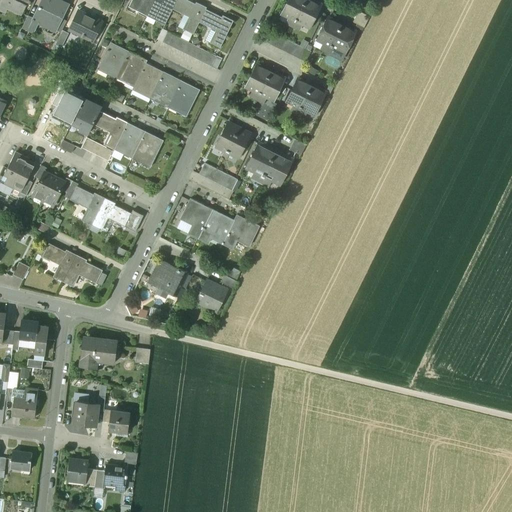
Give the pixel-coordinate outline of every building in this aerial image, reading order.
[(28,0),(1,0),(1,2),(22,13),(28,0)] [(68,5),(57,0),(41,0),(33,18),(56,30),(68,5)] [(132,0),(129,7),(130,8),(132,4),(140,8),(138,11),(147,16),(149,12),(154,0),(132,0)] [(154,0),(149,12),(158,17),(156,20),(165,25),(173,9),(177,1),(175,0),(154,0)] [(195,4),(186,0),(177,0),(177,1),(173,9),(192,18),(186,30),(194,34),(200,22),(206,10),(207,7),(197,2),(195,4)] [(306,0),(289,0),(283,14),(296,21),(306,0)] [(321,5),(310,0),(306,0),(296,21),(310,27),(321,5)] [(102,22),(79,10),(69,30),(82,36),(83,34),(85,35),(84,37),(93,41),(102,22)] [(222,18),(206,10),(200,22),(218,31),(212,43),(221,48),(234,21),(223,15),(222,18)] [(370,16),(359,11),(353,22),(364,27),(370,16)] [(33,18),(28,15),(22,27),(28,30),(33,18)] [(342,24),(328,18),(318,39),(330,45),(331,46),(342,24)] [(342,24),(331,46),(345,53),(356,31),(342,24)] [(163,29),(158,40),(163,42),(168,32),(168,31),(163,29)] [(63,30),(56,44),(62,47),(69,33),(63,30)] [(276,34),(270,31),(265,41),(271,44),(276,34)] [(168,32),(163,42),(168,45),(173,35),(168,32)] [(276,34),(271,44),(276,47),(282,36),(276,34)] [(173,35),(168,45),(174,48),(179,37),(173,35)] [(287,39),(282,36),(276,47),(282,50),(287,39)] [(184,40),(179,37),(174,48),(179,50),(184,40)] [(292,42),(287,39),(282,50),(287,52),(292,42)] [(190,43),(184,40),(179,50),(184,53),(190,43)] [(122,47),(111,42),(100,65),(109,70),(107,73),(116,78),(118,74),(128,54),(120,50),(122,47)] [(292,42),(287,52),(292,55),(298,44),(292,42)] [(195,45),(190,43),(184,53),(190,55),(195,45)] [(303,47),(298,44),(292,55),(298,58),(303,47)] [(195,45),(190,55),(195,58),(200,48),(195,45)] [(312,51),(303,47),(298,58),(306,62),(312,51)] [(345,53),(333,47),(330,53),(342,59),(345,53)] [(200,48),(195,58),(201,61),(206,50),(200,48)] [(211,53),(206,50),(201,61),(206,63),(211,53)] [(128,54),(118,74),(127,78),(125,82),(134,87),(135,86),(146,63),(138,59),(140,56),(130,51),(128,54)] [(217,56),(211,53),(206,63),(212,66),(217,56)] [(156,68),(146,63),(135,86),(144,90),(142,94),(151,98),(153,95),(162,75),(154,71),(156,68)] [(257,64),(246,87),(260,93),(271,71),(257,64)] [(285,78),(271,71),(260,93),(274,100),(285,78)] [(174,77),(164,72),(162,75),(153,95),(162,99),(160,103),(169,107),(171,104),(180,84),(172,80),(174,77)] [(312,85),(299,79),(288,101),(301,108),(312,85)] [(180,84),(171,104),(179,108),(177,112),(187,117),(200,90),(199,89),(198,92),(190,89),(192,86),(182,81),(180,84)] [(312,85),(301,108),(315,114),(326,92),(312,85)] [(53,103),(58,105),(66,88),(62,86),(53,103)] [(84,98),(66,88),(58,105),(52,116),(71,125),(84,98)] [(102,107),(84,98),(71,125),(89,134),(94,124),(100,110),(102,107)] [(120,120),(100,110),(94,124),(112,133),(106,145),(114,149),(128,122),(121,118),(120,120)] [(146,131),(128,122),(114,149),(132,158),(146,131)] [(240,128),(228,122),(216,146),(228,152),(240,128)] [(240,128),(228,152),(239,157),(251,133),(240,128)] [(163,140),(146,131),(132,158),(150,167),(163,140)] [(92,140),(87,137),(82,148),(87,150),(92,140)] [(76,146),(64,139),(60,147),(72,153),(76,146)] [(306,144),(295,139),(290,149),(301,155),(306,144)] [(92,140),(87,150),(92,153),(98,143),(92,140)] [(103,145),(98,143),(92,153),(97,156),(103,145)] [(276,151),(259,143),(247,168),(255,171),(262,175),(258,182),(260,183),(276,151)] [(103,145),(97,156),(103,158),(108,148),(103,145)] [(114,150),(108,148),(103,158),(108,161),(114,150)] [(292,160),(276,151),(260,183),(262,184),(265,177),(273,180),(280,184),(292,160)] [(15,152),(7,169),(10,171),(5,183),(14,188),(15,187),(21,190),(22,190),(27,180),(33,167),(26,164),(29,159),(15,152)] [(205,163),(200,174),(206,177),(211,166),(205,163)] [(47,168),(41,165),(35,177),(40,179),(45,171),(45,172),(47,168)] [(211,166),(206,177),(211,180),(216,168),(211,166)] [(216,168),(211,180),(216,182),(222,171),(216,168)] [(40,179),(33,194),(44,199),(55,176),(45,172),(45,171),(40,179)] [(227,173),(222,171),(216,182),(221,185),(227,173)] [(262,175),(255,171),(252,179),(258,182),(262,175)] [(227,173),(221,185),(227,187),(233,176),(227,173)] [(55,176),(44,199),(54,205),(61,190),(65,182),(65,181),(55,176)] [(238,179),(233,176),(227,187),(232,190),(238,179)] [(72,180),(66,177),(65,181),(65,182),(61,190),(66,192),(70,186),(72,180)] [(273,180),(265,177),(262,184),(269,187),(273,180)] [(27,180),(22,190),(21,190),(20,192),(26,195),(32,182),(27,180)] [(76,188),(70,186),(66,192),(64,197),(70,200),(76,188)] [(97,196),(77,186),(76,188),(70,200),(89,209),(83,221),(92,225),(105,198),(98,194),(97,196)] [(131,213),(112,203),(113,201),(105,198),(92,225),(100,229),(106,217),(125,226),(130,215),(131,213)] [(213,210),(190,199),(180,219),(193,225),(189,234),(199,238),(213,210)] [(9,208),(0,203),(0,210),(6,214),(9,208)] [(235,220),(213,210),(199,238),(209,243),(213,235),(225,241),(235,220)] [(130,215),(125,226),(130,229),(136,218),(130,215)] [(259,226),(237,215),(235,220),(225,241),(223,244),(233,249),(237,240),(249,246),(259,226)] [(48,245),(42,242),(37,253),(43,256),(48,245)] [(69,253),(50,243),(48,245),(43,256),(62,265),(56,277),(64,282),(77,255),(70,251),(69,253)] [(84,258),(77,255),(64,282),(72,286),(78,274),(96,283),(102,272),(103,270),(83,260),(84,258)] [(187,273),(159,259),(148,282),(176,295),(180,287),(186,273),(187,273)] [(29,267),(19,262),(13,274),(23,280),(29,267)] [(230,275),(238,279),(242,271),(233,267),(230,275)] [(107,275),(102,272),(96,283),(102,286),(107,275)] [(186,273),(180,287),(185,289),(192,276),(186,273)] [(238,281),(224,274),(220,281),(235,288),(238,281)] [(227,289),(206,279),(195,301),(208,308),(210,305),(218,309),(227,289)] [(130,306),(132,313),(140,311),(138,303),(130,306)] [(39,321),(22,319),(20,332),(19,340),(20,340),(30,341),(30,339),(36,340),(38,325),(39,321)] [(49,327),(38,325),(36,340),(34,353),(35,354),(45,355),(49,327)] [(14,331),(4,330),(2,341),(2,343),(13,344),(14,331)] [(115,360),(117,341),(83,336),(79,366),(93,368),(94,358),(115,360)] [(150,350),(137,348),(135,362),(149,363),(150,350)] [(34,360),(28,359),(27,367),(42,369),(43,361),(34,360)] [(10,365),(4,364),(2,381),(8,381),(10,371),(10,365)] [(19,372),(10,371),(8,381),(8,388),(14,388),(17,389),(19,372)] [(17,389),(14,388),(12,401),(14,401),(14,398),(24,399),(25,390),(17,389)] [(38,390),(25,389),(25,390),(24,399),(14,398),(14,401),(12,415),(35,418),(38,390)] [(98,403),(77,401),(74,424),(96,426),(98,410),(99,403),(98,403)] [(111,410),(104,409),(104,411),(102,421),(109,422),(111,410)] [(130,412),(111,410),(109,422),(108,430),(116,431),(128,433),(130,412)] [(32,453),(12,450),(10,468),(30,470),(32,453)] [(138,462),(139,451),(127,450),(126,461),(138,462)] [(81,462),(70,461),(67,479),(85,482),(86,482),(88,469),(88,462),(81,461),(81,462)] [(127,467),(115,466),(115,468),(106,467),(105,471),(103,488),(115,490),(116,485),(125,486),(127,467)] [(96,470),(88,469),(86,482),(85,482),(85,486),(94,487),(96,470)] [(105,471),(96,470),(94,487),(103,488),(105,471)]
